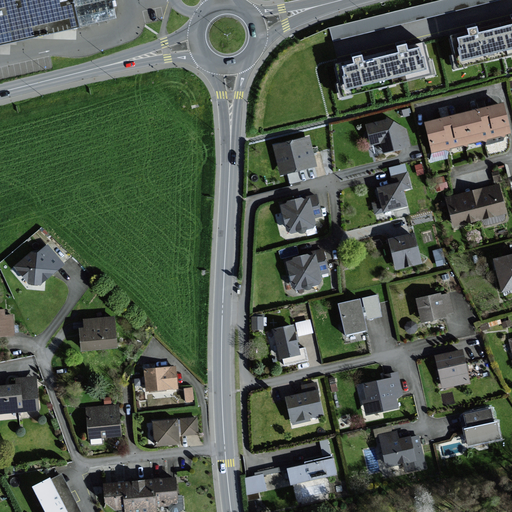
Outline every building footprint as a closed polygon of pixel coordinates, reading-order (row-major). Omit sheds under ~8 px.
[(0,0),(0,45),(115,22),(114,18),(110,0),(0,0)] [(332,23),(334,34),(387,25),(385,14),(332,23)] [(511,20),(473,30),(451,35),(458,65),(511,52),(511,20)] [(358,58),(335,63),(342,94),(433,74),(426,43),(402,48),(358,58)] [(426,122),(433,152),(472,142),(511,133),(504,103),(465,112),(426,122)] [(409,145),(404,128),(387,118),(366,124),(371,146),(382,143),(384,152),(409,145)] [(308,137),(275,146),(282,174),(315,165),(308,137)] [(393,183),(376,186),(379,201),(371,203),(374,214),(406,208),(402,190),(410,188),(407,173),(391,176),(393,183)] [(465,194),(447,199),(455,226),(506,213),(499,185),(481,190),(465,194)] [(317,194),(280,203),(287,231),(292,234),(314,228),(317,223),(315,218),(323,216),(317,194)] [(414,233),(390,239),(398,269),(422,262),(414,233)] [(14,267),(32,285),(42,285),(65,264),(47,245),(38,252),(31,251),(14,267)] [(322,249),(285,257),(292,290),(322,284),(317,263),(325,261),(322,249)] [(511,254),(493,259),(502,292),(511,289),(511,254)] [(440,293),(416,298),(422,323),(447,318),(446,314),(452,313),(448,294),(440,295),(440,293)] [(377,294),(338,303),(345,336),(368,331),(366,319),(382,316),(377,294)] [(0,336),(13,336),(12,317),(5,317),(4,309),(0,309),(0,336)] [(264,316),(252,316),(252,330),(264,329),(264,326),(267,326),(267,317),(264,317),(264,316)] [(114,317),(85,320),(85,328),(79,329),(82,351),(118,347),(114,317)] [(297,333),(313,331),(311,317),(295,320),(297,333)] [(294,325),(273,330),(280,358),(283,358),(285,367),(307,361),(304,347),(299,348),(294,325)] [(464,349),(434,355),(441,390),(471,383),(464,349)] [(177,389),(174,366),(144,370),(147,393),(177,389)] [(385,380),(361,383),(366,415),(398,411),(396,398),(401,398),(398,373),(384,375),(385,380)] [(19,384),(0,385),(0,411),(39,408),(36,376),(18,378),(19,384)] [(191,389),(183,389),(184,402),(192,401),(191,389)] [(318,390),(285,398),(291,423),(324,416),(318,390)] [(120,408),(88,409),(89,439),(121,438),(120,408)] [(490,408),(466,413),(469,428),(465,429),(468,447),(502,440),(498,420),(493,421),(490,408)] [(196,418),(153,420),(154,448),(180,447),(180,436),(197,435),(196,418)] [(397,431),(381,434),(387,466),(405,463),(407,472),(425,469),(419,436),(399,439),(397,431)] [(329,437),(320,438),(323,454),(332,452),(329,437)] [(254,474),(244,476),(248,494),(250,499),(259,497),(258,491),(338,475),(334,455),(304,461),(305,463),(287,467),(286,465),(253,471),(254,474)] [(58,473),(35,485),(33,486),(37,493),(30,496),(36,507),(43,503),(48,511),(79,511),(78,508),(68,491),(58,473)] [(121,484),(104,485),(105,504),(115,511),(156,511),(156,507),(166,506),(178,499),(176,478),(162,480),(147,481),(138,482),(134,482),(121,484)]
